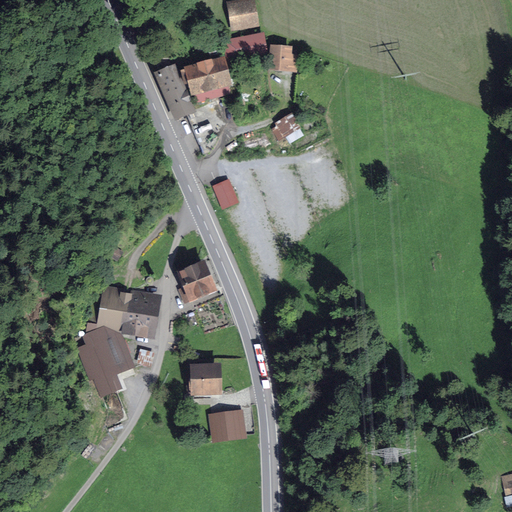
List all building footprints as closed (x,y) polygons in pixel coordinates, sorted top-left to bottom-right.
[(254,0),(236,0),(227,1),(232,31),(258,27),(254,0)] [(264,33),(225,40),(229,64),(268,57),(264,33)] [(292,47),(271,46),(269,70),(297,72),(298,55),(292,55),(292,47)] [(224,58),(180,71),(184,86),(188,85),(191,97),(194,96),(196,103),(229,93),(227,86),(232,85),(224,58)] [(174,63),(153,72),(174,120),(194,112),(174,63)] [(277,127),(271,130),(277,141),(300,126),(292,113),(275,124),(277,127)] [(229,180),(213,186),(222,208),(238,201),(229,180)] [(108,255),(117,261),(123,253),(115,247),(108,255)] [(178,288),(185,305),(217,292),(205,261),(179,272),(184,286),(178,288)] [(158,294),(102,285),(96,325),(121,335),(150,340),(158,294)] [(86,346),(77,349),(89,380),(93,379),(101,398),(123,389),(117,375),(134,368),(121,335),(96,325),(85,325),(82,336),(86,346)] [(269,344),(273,360),(289,357),(286,340),(269,344)] [(220,364),(189,365),(191,397),(222,395),(220,364)] [(119,395),(105,400),(110,416),(125,411),(119,395)] [(242,410),(207,415),(211,441),(246,436),(242,410)] [(511,473),(502,476),(506,495),(511,493),(511,473)]
